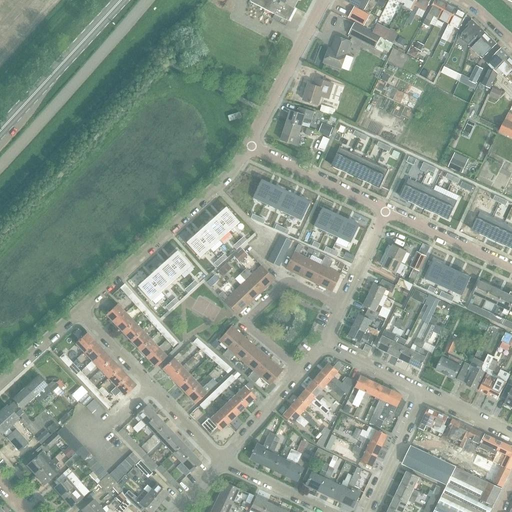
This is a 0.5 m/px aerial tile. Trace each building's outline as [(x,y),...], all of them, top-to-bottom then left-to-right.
[(250,0),(249,1),(274,14),(272,19),(279,22),(282,18),(288,21),(295,7),(293,7),(296,0),(250,0)] [(369,0),(344,0),(364,10),(369,0)] [(415,6),(417,0),(405,0),(403,5),(412,10),(415,6)] [(417,0),(415,6),(412,10),(406,22),(410,24),(415,14),(422,17),(430,0),(417,0)] [(438,18),(446,4),(437,0),(434,0),(423,24),(429,27),(434,16),(438,18)] [(449,23),(456,9),(446,4),(438,18),(435,25),(438,27),(439,25),(442,27),(444,23),(441,21),(442,20),(449,23)] [(364,26),(370,16),(354,7),(348,17),(364,26)] [(456,9),(449,23),(441,38),(447,41),(454,26),(459,29),(466,15),(456,9)] [(470,45),(484,32),(472,20),(461,31),(458,37),(461,39),(463,38),(467,42),(463,46),(467,49),(470,45)] [(373,32),(367,29),(355,23),(348,35),(366,44),(375,49),(377,46),(389,52),(393,44),(372,33),(373,32)] [(385,39),(389,30),(377,24),(373,32),(385,39)] [(389,30),(385,39),(392,43),(398,32),(390,28),(389,30)] [(476,47),(488,35),(484,32),(470,45),(477,52),(479,50),(476,47)] [(479,50),(477,52),(482,58),(496,44),(488,35),(476,47),(479,50)] [(346,54),(351,41),(336,36),(332,49),(329,48),(324,63),(341,69),(346,54)] [(490,67),(482,84),(490,88),(492,85),(497,73),(495,72),(498,68),(510,57),(501,48),(490,60),(487,64),(490,67)] [(497,73),(497,74),(498,75),(501,72),(506,76),(505,77),(511,83),(511,59),(510,57),(498,68),(495,72),(497,73)] [(469,80),(475,83),(482,68),(476,65),(469,80)] [(456,69),(454,76),(460,78),(463,71),(456,69)] [(322,96),(329,98),(333,84),(315,79),(313,85),(309,84),(304,100),(319,105),(322,96)] [(488,96),(497,100),(500,93),(492,89),(488,96)] [(475,92),(473,98),(482,101),(485,96),(475,92)] [(320,111),(334,116),(336,109),(322,105),(320,111)] [(229,110),(232,116),(241,112),(239,107),(229,110)] [(309,122),(311,123),(315,113),(300,107),(298,113),(292,111),(288,122),(302,127),(304,121),(309,122)] [(233,124),(235,119),(228,115),(225,119),(233,124)] [(511,123),(504,119),(498,131),(511,137),(511,123)] [(298,137),(302,127),(288,122),(282,140),(298,145),(300,138),(298,137)] [(318,149),(324,152),(330,139),(323,136),(318,149)] [(340,147),(332,166),(344,171),(352,153),(340,147)] [(352,153),(344,171),(356,177),(364,158),(352,153)] [(364,158),(356,177),(368,182),(376,164),(364,158)] [(453,158),(449,167),(462,173),(466,164),(453,158)] [(376,164),(368,182),(380,188),(389,169),(376,164)] [(256,179),(247,198),(260,204),(268,185),(256,179)] [(409,180),(401,198),(413,204),(421,185),(409,180)] [(268,185),(260,204),(264,206),(269,208),(272,209),(280,190),(268,185)] [(421,185),(413,204),(425,209),(434,191),(421,185)] [(280,190),(272,209),(282,214),(284,215),(292,196),(280,190)] [(434,191),(425,209),(437,215),(445,196),(434,191)] [(284,215),(283,215),(287,216),(292,218),(296,220),(305,201),(292,196),(284,215)] [(445,196),(437,215),(449,221),(458,202),(445,196)] [(225,207),(215,216),(229,231),(239,222),(225,207)] [(321,208),(312,227),(325,233),(333,214),(321,208)] [(422,210),(420,215),(426,218),(429,213),(422,210)] [(480,212),(472,231),(484,236),(492,218),(480,212)] [(333,214),(325,233),(337,238),(345,219),(333,214)] [(215,216),(205,224),(219,240),(229,231),(215,216)] [(492,218),(484,236),(496,242),(504,223),(492,218)] [(345,219),(337,238),(349,244),(358,225),(345,219)] [(504,223),(496,242),(508,247),(511,238),(511,226),(505,223),(504,223)] [(205,224),(195,233),(209,249),(219,240),(205,224)] [(195,233),(185,242),(199,258),(209,249),(195,233)] [(279,241),(290,246),(292,241),(281,236),(279,241)] [(243,237),(238,241),(241,245),(246,240),(243,237)] [(238,241),(233,246),(236,250),(241,245),(238,241)] [(287,251),(290,246),(279,241),(276,246),(287,251)] [(301,277),(309,259),(298,254),(302,246),(297,244),(285,269),(301,277)] [(384,253),(401,262),(406,251),(393,245),(392,247),(388,245),(384,253)] [(285,257),(287,251),(276,246),(274,251),(285,257)] [(233,256),(239,263),(247,255),(242,249),(233,256)] [(177,250),(166,259),(180,275),(190,266),(177,250)] [(282,262),(285,257),(274,251),(271,256),(282,262)] [(410,267),(420,271),(427,256),(417,252),(410,267)] [(396,273),(401,262),(384,253),(380,263),(383,264),(382,266),(396,273)] [(223,254),(218,259),(222,262),(227,258),(223,254)] [(279,267),(282,262),(271,256),(268,261),(279,267)] [(316,284),(328,259),(324,257),(320,265),(309,259),(301,277),(316,284)] [(166,259),(157,268),(170,283),(180,275),(166,259)] [(218,259),(213,263),(216,267),(222,262),(218,259)] [(328,259),(316,284),(331,292),(339,274),(328,269),(332,261),(328,259)] [(435,260),(427,279),(439,285),(448,266),(442,263),(435,260)] [(242,272),(261,291),(274,280),(261,266),(251,274),(246,268),(242,272)] [(448,266),(439,285),(451,290),(460,271),(453,268),(448,266)] [(157,268),(147,277),(161,292),(170,283),(157,268)] [(460,271),(451,290),(464,296),(472,277),(465,273),(460,271)] [(249,303),(261,291),(242,272),(239,275),(245,281),(236,289),(249,303)] [(206,282),(211,287),(219,280),(214,275),(206,282)] [(147,277),(137,286),(150,301),(161,292),(147,277)] [(397,284),(409,291),(412,284),(400,278),(397,284)] [(194,280),(189,285),(193,289),(198,284),(194,280)] [(369,294),(393,306),(395,301),(388,298),(388,297),(384,295),(386,289),(392,292),(395,286),(382,280),(380,285),(374,283),(369,294)] [(487,299),(492,286),(480,281),(474,293),(487,299)] [(135,304),(139,300),(124,284),(120,288),(135,304)] [(189,285),(184,290),(187,293),(193,289),(189,285)] [(498,305),(504,292),(492,286),(487,299),(498,305)] [(237,315),(249,303),(236,289),(227,298),(221,292),(218,295),(237,315)] [(510,310),(511,305),(511,295),(504,292),(498,305),(510,310)] [(390,310),(393,306),(369,294),(364,305),(370,309),(368,314),(377,318),(380,313),(376,311),(379,305),(390,310)] [(430,303),(438,306),(440,301),(433,297),(430,303)] [(175,298),(170,302),(173,306),(178,301),(175,298)] [(142,313),(147,309),(139,300),(135,304),(142,313)] [(170,302),(165,307),(168,311),(173,306),(170,302)] [(114,323),(126,312),(118,303),(106,314),(114,323)] [(480,314),(482,309),(470,303),(467,308),(480,314)] [(150,322),(155,318),(147,309),(142,313),(150,322)] [(491,320),(494,314),(482,309),(480,314),(491,320)] [(123,332),(134,321),(126,312),(114,323),(123,332)] [(354,325),(377,337),(380,332),(368,326),(371,320),(359,314),(354,325)] [(503,325),(506,320),(494,314),(491,320),(503,325)] [(158,331),(163,327),(155,318),(150,322),(158,331)] [(388,353),(401,325),(403,321),(398,318),(394,326),(395,327),(392,334),(391,333),(388,339),(382,336),(376,347),(388,353)] [(511,329),(511,322),(506,320),(503,325),(511,329)] [(131,341),(143,329),(134,321),(123,332),(131,341)] [(430,323),(423,335),(409,363),(420,369),(429,352),(422,348),(425,341),(427,342),(435,326),(430,323)] [(374,342),(377,337),(354,325),(348,336),(360,342),(362,338),(368,341),(368,340),(374,342)] [(399,358),(404,347),(398,343),(406,327),(401,325),(388,353),(399,358)] [(226,358),(244,337),(231,326),(218,340),(228,349),(222,355),(226,358)] [(166,340),(171,335),(163,327),(158,331),(166,340)] [(151,338),(153,336),(150,332),(147,334),(143,329),(131,341),(139,349),(151,338)] [(83,352),(95,341),(87,332),(75,343),(83,352)] [(409,363),(423,335),(419,333),(413,345),(410,350),(404,347),(399,358),(409,363)] [(171,335),(166,340),(173,347),(178,343),(171,335)] [(244,363),(256,348),(244,337),(226,358),(229,361),(235,355),(244,363)] [(159,346),(151,338),(139,349),(147,358),(159,346)] [(200,349),(205,345),(197,338),(193,343),(200,349)] [(445,350),(452,354),(458,342),(451,338),(445,350)] [(91,361),(103,350),(95,341),(83,352),(91,361)] [(209,357),(214,353),(205,345),(200,349),(209,357)] [(159,346),(147,358),(155,367),(167,355),(159,346)] [(251,380),(269,359),(256,348),(244,363),(253,371),(247,377),(251,380)] [(100,370),(111,359),(103,350),(91,361),(100,370)] [(68,367),(72,363),(64,353),(59,358),(68,367)] [(218,365),(222,361),(214,353),(209,357),(218,365)] [(460,366),(462,362),(449,355),(448,359),(442,357),(436,370),(454,379),(460,366)] [(487,370),(492,360),(493,357),(488,355),(480,370),(475,368),(474,368),(466,384),(476,389),(485,371),(487,370)] [(171,377),(182,366),(174,357),(162,369),(171,377)] [(108,378),(120,367),(111,359),(100,370),(108,378)] [(269,359),(251,380),(254,383),(260,377),(269,385),(282,371),(269,359)] [(487,395),(497,376),(491,374),(497,363),(492,360),(487,370),(487,372),(478,391),(487,395)] [(222,361),(218,365),(226,372),(230,367),(222,361)] [(76,376),(81,371),(72,363),(68,367),(76,376)] [(320,372),(344,393),(347,395),(351,386),(344,380),(342,383),(333,376),(338,371),(328,363),(320,372)] [(461,382),(469,366),(464,363),(456,380),(461,382)] [(179,386),(190,375),(182,366),(171,377),(179,386)] [(466,384),(474,368),(469,366),(461,382),(466,384)] [(116,387),(128,376),(120,367),(108,378),(116,387)] [(510,374),(500,369),(497,376),(487,395),(497,400),(510,374)] [(84,384),(89,380),(81,371),(76,376),(84,384)] [(224,382),(228,386),(240,375),(236,371),(224,382)] [(340,397),(344,393),(320,372),(312,380),(322,389),(326,384),(340,397)] [(187,394),(198,383),(190,375),(179,386),(187,394)] [(358,405),(370,380),(359,375),(353,387),(358,389),(351,404),(357,407),(358,405)] [(25,388),(34,397),(43,389),(46,393),(50,390),(56,397),(63,391),(56,383),(50,389),(38,376),(25,388)] [(128,376),(116,387),(124,396),(136,385),(128,376)] [(198,383),(187,394),(195,403),(217,383),(213,378),(202,388),(198,383)] [(92,393),(97,389),(89,380),(84,384),(92,393)] [(314,397),(322,389),(312,380),(305,389),(314,397)] [(375,397),(380,385),(370,380),(358,405),(363,407),(369,394),(375,397)] [(219,394),(228,386),(224,382),(215,390),(219,394)] [(377,418),(391,390),(380,385),(375,397),(380,399),(372,416),(377,418)] [(236,394),(246,406),(255,397),(245,386),(236,394)] [(21,409),(34,397),(25,388),(12,399),(14,402),(8,407),(18,418),(23,413),(20,410),(21,409)] [(78,401),(84,407),(93,399),(87,393),(83,388),(73,397),(77,402),(78,401)] [(100,402),(105,397),(97,389),(92,393),(100,402)] [(314,397),(305,389),(297,397),(307,406),(310,402),(315,407),(316,406),(326,414),(329,411),(327,409),(319,401),(314,397)] [(211,402),(219,394),(215,390),(207,398),(211,402)] [(391,390),(377,418),(383,421),(390,404),(396,407),(393,413),(398,416),(404,404),(398,401),(401,395),(391,390)] [(238,414),(246,406),(236,394),(227,402),(238,414)] [(100,402),(107,409),(112,405),(105,397),(100,402)] [(303,410),(307,406),(297,397),(290,406),(308,422),(312,418),(303,410)] [(319,401),(327,409),(331,405),(322,397),(319,401)] [(203,410),(211,402),(207,398),(199,405),(203,410)] [(89,411),(97,404),(93,400),(86,407),(89,411)] [(229,422),(238,414),(227,402),(219,410),(229,422)] [(93,415),(101,408),(97,404),(89,411),(93,415)] [(137,433),(156,415),(147,405),(137,415),(142,420),(133,428),(137,433)] [(304,427),(308,422),(290,406),(282,415),(291,423),(295,419),(304,427)] [(18,418),(8,407),(7,407),(0,413),(0,430),(19,452),(28,443),(16,429),(13,432),(8,427),(18,418)] [(342,407),(339,413),(345,416),(348,410),(342,407)] [(101,408),(93,415),(97,419),(105,412),(101,408)] [(431,427),(438,412),(428,408),(423,421),(422,423),(419,429),(424,431),(426,426),(431,428),(431,427)] [(220,430),(229,422),(219,410),(210,419),(220,430)] [(431,427),(431,428),(443,434),(444,431),(446,426),(445,425),(448,417),(438,412),(431,427)] [(155,434),(165,424),(156,415),(137,433),(146,425),(155,434)] [(456,436),(462,424),(452,419),(444,436),(454,440),(456,436)] [(124,422),(120,426),(129,435),(132,432),(124,422)] [(163,443),(174,434),(165,424),(155,434),(163,443)] [(463,448),(472,428),(462,424),(456,436),(462,439),(459,446),(463,448)] [(380,445),(381,446),(386,435),(364,425),(362,429),(355,427),(353,432),(354,433),(380,445)] [(60,438),(68,431),(64,427),(57,434),(60,438)] [(320,433),(326,438),(329,430),(325,427),(320,433)] [(472,428),(463,448),(472,452),(481,433),(472,428)] [(127,442),(131,438),(122,429),(118,433),(127,442)] [(37,439),(41,444),(50,436),(46,431),(37,439)] [(64,442),(72,434),(68,431),(60,438),(61,439),(64,442)] [(261,464),(273,440),(275,435),(269,432),(263,446),(257,443),(250,458),(261,464)] [(60,438),(57,434),(56,433),(45,443),(49,448),(60,438)] [(325,439),(326,438),(320,433),(322,435),(316,444),(321,447),(325,439)] [(375,456),(380,445),(354,433),(352,437),(362,442),(359,448),(375,456)] [(496,455),(502,442),(483,433),(477,446),(496,455)] [(67,446),(75,438),(72,434),(64,442),(67,446)] [(172,453),(182,443),(174,434),(163,443),(172,453)] [(71,450),(79,442),(75,438),(67,446),(71,450)] [(136,452),(140,448),(131,438),(127,442),(136,452)] [(67,446),(64,442),(61,439),(59,441),(66,447),(67,446)] [(273,469),(279,456),(272,453),(277,442),(273,440),(261,464),(273,469)] [(75,454),(83,446),(79,442),(71,450),(75,454)] [(492,462),(510,471),(511,467),(511,446),(502,442),(496,455),(495,456),(492,462)] [(181,462),(191,452),(182,443),(172,453),(181,462)] [(65,449),(71,455),(74,453),(68,446),(65,449)] [(78,457),(86,450),(83,446),(75,454),(78,457)] [(375,456),(359,448),(354,446),(351,452),(361,457),(359,462),(370,468),(375,456)] [(447,485),(456,468),(410,446),(402,464),(447,485)] [(144,461),(149,457),(140,448),(136,452),(144,461)] [(284,475),(296,451),(291,449),(286,460),(279,456),(273,469),(284,475)] [(82,461),(90,454),(86,450),(78,457),(80,459),(82,461)] [(35,475),(51,461),(43,451),(26,466),(35,475)] [(296,451),(284,475),(296,480),(302,468),(295,464),(301,453),(296,451)] [(191,452),(181,462),(190,472),(200,462),(191,452)] [(129,457),(136,464),(140,461),(133,453),(129,457)] [(80,459),(78,457),(75,454),(65,464),(69,468),(80,459)] [(86,465),(93,458),(90,454),(82,461),(86,465)] [(132,468),(136,464),(129,457),(125,460),(132,468)] [(153,470),(158,466),(149,457),(144,461),(153,470)] [(89,469),(97,462),(93,458),(86,465),(89,469)] [(128,472),(132,468),(125,460),(121,464),(128,472)] [(51,461),(35,475),(44,485),(60,470),(51,461)] [(510,471),(492,462),(488,461),(486,465),(494,469),(489,481),(502,487),(510,471)] [(93,473),(101,466),(97,462),(89,469),(93,473)] [(137,467),(147,478),(152,473),(142,463),(137,467)] [(124,476),(128,472),(121,464),(117,468),(124,476)] [(164,478),(169,473),(160,464),(158,467),(158,466),(153,470),(154,471),(156,469),(164,478)] [(323,478),(326,472),(328,466),(323,464),(318,475),(312,472),(314,469),(309,467),(302,480),(306,482),(305,485),(317,490),(323,478)] [(93,473),(97,477),(104,470),(101,466),(93,473)] [(120,479),(124,476),(117,468),(113,472),(120,479)] [(447,485),(493,507),(501,489),(456,468),(447,485)] [(100,481),(108,474),(104,470),(97,477),(96,477),(100,481)] [(62,497),(74,487),(67,478),(69,476),(66,471),(54,482),(57,485),(54,488),(62,497)] [(116,483),(120,479),(113,472),(109,475),(113,479),(116,483)] [(401,484),(414,490),(419,478),(406,472),(401,484)] [(169,473),(164,478),(173,487),(178,483),(169,473)] [(113,479),(109,475),(108,474),(100,481),(98,484),(102,488),(113,479)] [(328,496),(334,483),(323,478),(317,490),(328,496)] [(117,483),(116,483),(113,479),(102,488),(106,493),(117,483)] [(74,487),(62,497),(71,507),(83,497),(78,492),(84,487),(80,482),(74,487)] [(218,496),(233,503),(239,489),(225,482),(218,496)] [(148,493),(159,503),(168,493),(157,483),(152,489),(147,485),(143,489),(148,493)] [(340,501),(346,488),(334,483),(328,496),(340,501)] [(408,502),(414,490),(401,484),(395,495),(408,502)] [(490,511),(493,507),(447,485),(434,511),(490,511)] [(430,498),(436,501),(442,489),(442,488),(436,486),(430,498)] [(346,488),(340,501),(352,507),(359,492),(351,488),(350,491),(346,488)] [(125,496),(126,498),(131,503),(135,498),(128,492),(125,496)] [(149,511),(151,511),(159,503),(148,493),(139,503),(149,511)] [(399,511),(403,511),(408,502),(395,495),(390,507),(399,511)] [(216,511),(228,511),(233,503),(218,496),(212,510),(216,511)] [(256,511),(263,511),(268,502),(256,496),(250,509),(256,511)] [(119,511),(123,511),(127,508),(131,503),(126,498),(116,509),(119,511)] [(429,511),(436,501),(430,498),(425,510),(429,511)] [(83,511),(98,511),(102,509),(94,499),(81,510),(83,511)] [(277,511),(278,511),(280,507),(268,502),(263,511),(277,511)] [(131,503),(127,508),(131,511),(141,511),(131,503)]
